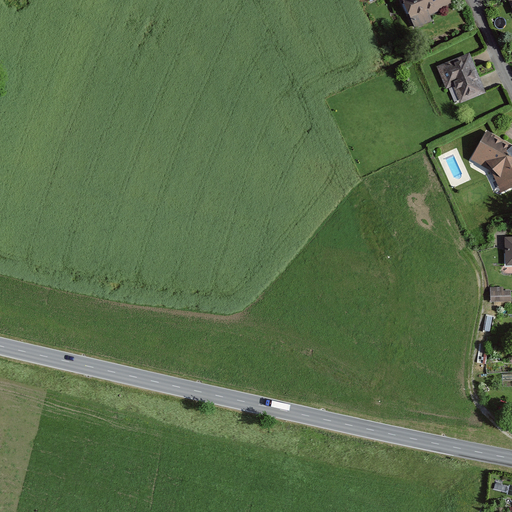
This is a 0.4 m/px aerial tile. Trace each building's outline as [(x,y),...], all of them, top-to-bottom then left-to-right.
[(399,0),(413,31),(432,22),(429,16),(452,6),(449,0),(399,0)] [(468,54),(435,68),(444,91),(452,88),(458,105),(484,95),(468,54)] [(470,161),(490,172),(500,194),(511,188),(511,146),(486,132),(470,161)] [(511,239),(503,240),(503,267),(511,266),(511,239)] [(489,303),(510,303),(510,293),(502,293),(502,289),(489,289),(489,303)]
